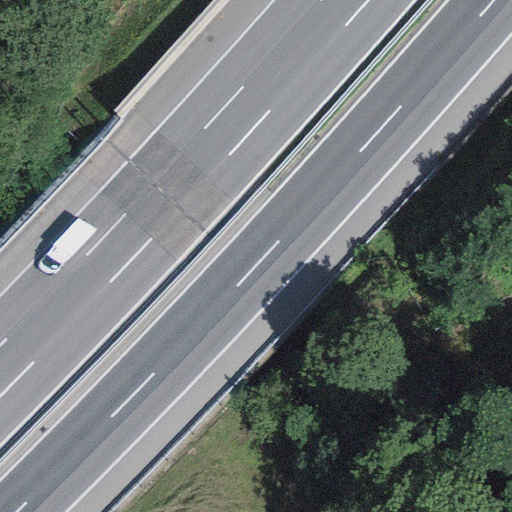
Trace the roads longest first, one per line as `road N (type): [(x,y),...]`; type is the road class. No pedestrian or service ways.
road 1 (motorway): [(17,511),(262,258),(494,0)]
road 2 (motorway): [(343,0),(0,370)]
